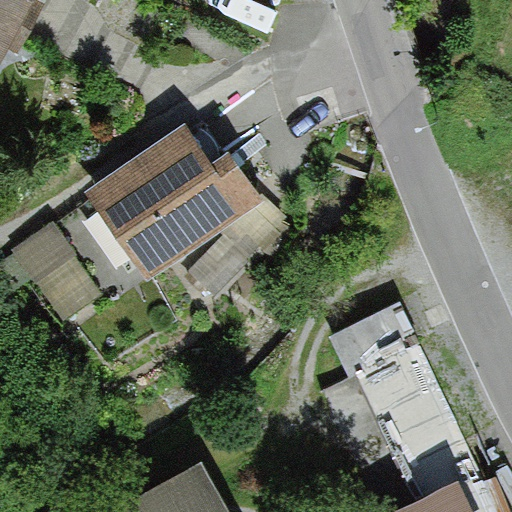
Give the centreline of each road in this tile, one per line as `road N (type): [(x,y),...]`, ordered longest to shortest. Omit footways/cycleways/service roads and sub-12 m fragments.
road 1 (residential): [(511,365),(430,195),(363,0)]
road 2 (unknown): [(430,195),(307,360),(296,423),(311,511)]
